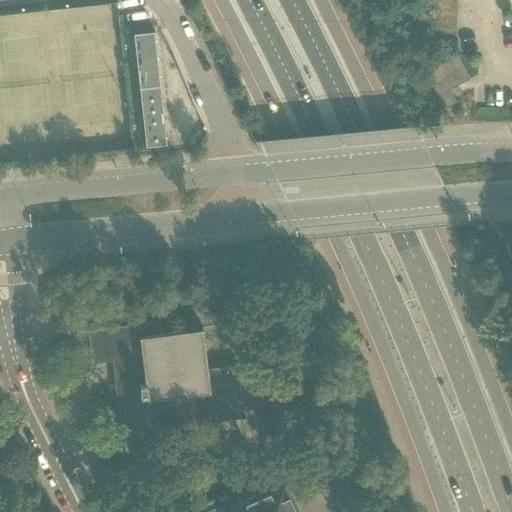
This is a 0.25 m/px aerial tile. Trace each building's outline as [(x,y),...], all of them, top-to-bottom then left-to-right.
[(154,31),(133,33),(146,146),(166,144),(154,31)] [(444,60),(443,61),(456,85),(457,85),(468,79),(456,54),(444,60)] [(159,320),(88,329),(92,363),(114,360),(117,386),(115,386),(121,432),(245,417),(239,364),(207,368),(202,327),(160,333),(159,320)] [(282,399),(258,402),(263,443),(287,440),(282,399)] [(299,473),(306,488),(325,479),(318,464),(299,473)] [(298,511),(284,480),(233,504),(232,505),(235,511),(233,511),(298,511)]
